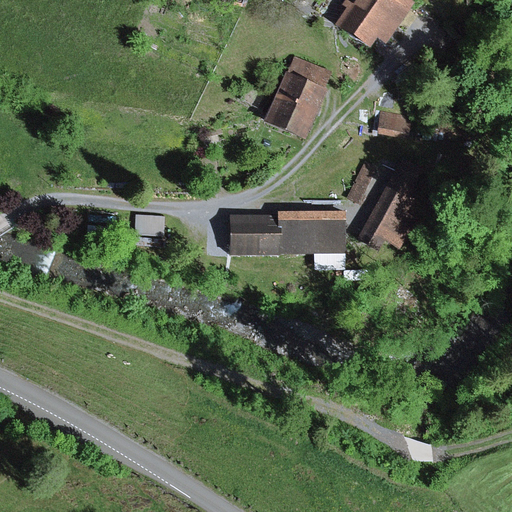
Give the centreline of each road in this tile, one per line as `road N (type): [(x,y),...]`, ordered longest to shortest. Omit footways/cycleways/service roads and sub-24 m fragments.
road 1 (track): [(400,61),(294,167),(234,203),(197,210),(54,198),(6,218)]
road 2 (unclassified): [(0,377),(131,447),(226,511)]
